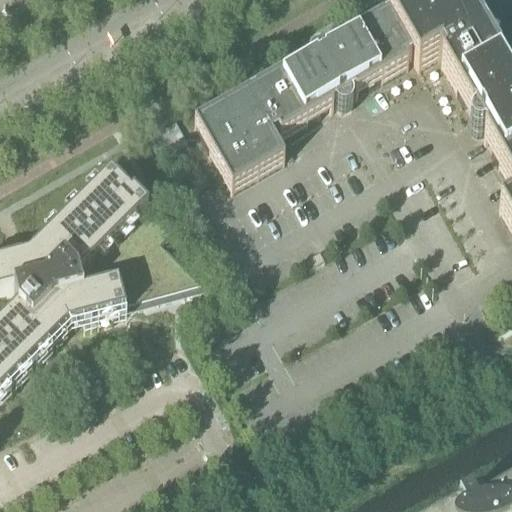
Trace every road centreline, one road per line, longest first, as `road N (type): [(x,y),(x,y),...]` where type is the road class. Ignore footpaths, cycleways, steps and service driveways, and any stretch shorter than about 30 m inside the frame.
road 1 (unknown): [(261,511),(203,412),(177,396),(0,477)]
road 2 (unclassified): [(262,511),(511,376)]
road 3 (tertiary): [(0,132),(231,0)]
road 4 (unknown): [(465,305),(245,430)]
road 5 (unknown): [(215,363),(423,239)]
road 6 (unknown): [(196,232),(361,136)]
road 7 (tertiary): [(163,0),(0,93)]
road 8 (unknown): [(230,279),(388,188)]
road 9 (unknown): [(442,155),(511,272)]
